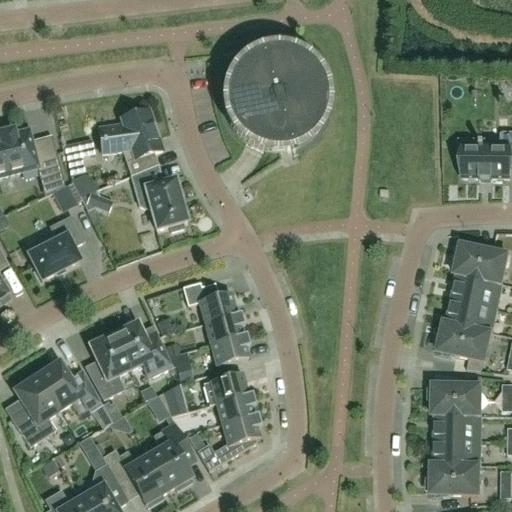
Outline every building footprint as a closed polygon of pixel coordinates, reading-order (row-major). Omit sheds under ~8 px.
[(260,53),(256,55),(245,61),(236,69),(230,79),(225,90),(224,102),(225,114),(228,125),(235,135),(243,143),(253,150),(264,154),(272,155),(279,155),(288,154),(296,151),(307,145),(316,136),(322,125),(326,113),(327,100),(325,88),(320,76),(312,66),(302,58),(290,53),(278,51),(265,52),(260,53)] [(130,180),(158,169),(154,157),(163,154),(149,114),(120,123),(122,129),(98,132),(102,158),(122,156),(130,180)] [(65,190),(61,175),(52,139),(32,144),(29,133),(15,136),(14,132),(0,136),(0,180),(37,171),(39,180),(44,200),(65,190)] [(480,184),(493,184),(493,182),(509,182),(510,171),(511,170),(511,135),(503,135),(503,151),(484,151),(484,144),(459,143),(459,161),(463,161),(463,182),(480,182),(480,184)] [(158,169),(130,180),(139,210),(144,213),(150,212),(156,234),(169,231),(170,236),(184,233),(182,227),(187,226),(175,184),(163,187),(158,169)] [(93,186),(76,193),(80,201),(97,194),(93,186)] [(77,209),(68,189),(52,197),(62,216),(77,209)] [(97,194),(80,201),(87,216),(95,213),(100,201),(97,194)] [(85,246),(72,220),(49,231),(56,245),(28,259),(41,285),(79,265),(73,252),(85,246)] [(458,279),(502,289),(508,259),(480,253),(479,257),(473,255),(474,254),(461,251),(455,278),(458,279)] [(502,289),(458,279),(452,303),(497,312),(502,289)] [(200,287),(182,292),(188,311),(199,307),(204,328),(237,319),(231,297),(218,301),(215,287),(201,291),(200,287)] [(452,303),(447,327),(491,337),(497,312),(452,303)] [(242,340),(237,319),(204,328),(210,349),(242,340)] [(169,321),(157,327),(162,339),(174,334),(169,321)] [(117,337),(113,339),(130,374),(136,371),(144,373),(148,383),(173,372),(153,330),(152,330),(156,340),(148,344),(144,343),(137,328),(133,330),(131,326),(116,333),(117,337)] [(491,337),(447,327),(444,326),(438,353),(451,356),(451,355),(457,356),(457,360),(485,366),(491,337)] [(130,374),(113,339),(110,341),(108,337),(92,344),(94,348),(89,350),(100,372),(88,377),(103,404),(124,394),(118,382),(120,379),(130,374)] [(248,362),(242,340),(210,349),(216,371),(248,362)] [(189,365),(176,369),(180,385),(193,382),(189,365)] [(41,379),(37,381),(59,415),(71,408),(79,420),(87,414),(90,417),(102,409),(85,378),(74,385),(70,385),(59,367),(55,369),(53,366),(38,375),(41,379)] [(210,386),(203,388),(209,410),(216,408),(248,399),(242,378),(210,386)] [(59,415),(37,381),(32,384),(30,380),(16,390),(18,393),(14,395),(24,409),(22,413),(10,422),(29,452),(56,435),(48,423),(59,415)] [(511,415),(511,388),(503,388),(503,416),(511,415)] [(436,420),(481,420),(481,390),(452,389),(452,393),(446,393),(446,392),(433,392),(433,420),(436,420)] [(248,399),(216,408),(221,429),(254,420),(248,399)] [(226,448),(222,450),(229,462),(257,447),(256,443),(260,442),(254,420),(221,429),(226,448)] [(436,420),(435,444),(480,445),(481,420),(436,420)] [(145,456),(168,496),(175,492),(177,495),(193,486),(176,457),(188,451),(174,428),(153,440),(157,449),(145,456)] [(435,444),(435,469),(480,470),(480,445),(435,444)] [(204,449),(196,454),(208,475),(229,462),(222,450),(209,458),(204,449)] [(168,496),(145,456),(132,463),(127,455),(119,460),(115,454),(102,462),(106,469),(119,491),(131,484),(147,511),(148,511),(164,503),(162,500),(168,496)] [(58,475),(52,465),(42,471),(48,481),(58,475)] [(119,491),(106,469),(95,475),(89,497),(80,503),(85,511),(117,511),(128,506),(119,491)] [(480,470),(435,469),(432,469),(431,496),(444,497),(444,495),(450,495),(450,499),(479,500),(480,470)] [(511,502),(511,475),(502,475),(501,502),(511,502)] [(85,511),(80,503),(68,510),(60,496),(46,504),(49,511),(85,511)]
